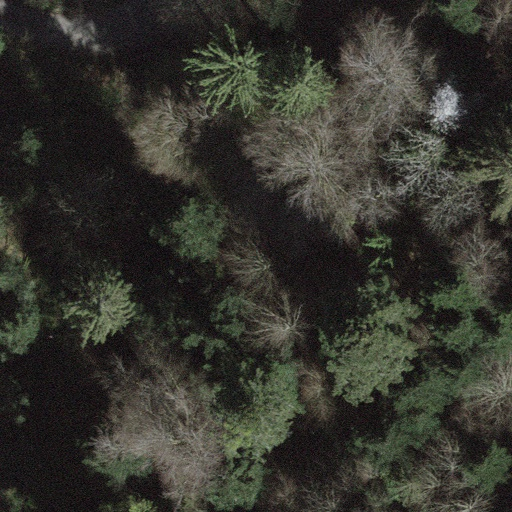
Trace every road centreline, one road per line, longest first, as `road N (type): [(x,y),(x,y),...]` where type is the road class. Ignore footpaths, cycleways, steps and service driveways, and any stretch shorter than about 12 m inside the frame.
road 1 (track): [(320,511),(467,98),(511,62)]
road 2 (track): [(0,13),(37,31),(96,38),(132,28),(169,0)]
